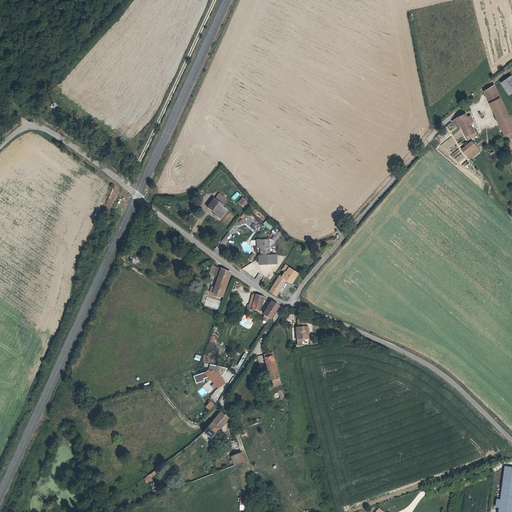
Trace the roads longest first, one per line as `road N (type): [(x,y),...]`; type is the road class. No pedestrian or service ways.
road 1 (unclassified): [(0,148),(25,128),(44,129),(284,304)]
road 2 (unclassified): [(291,306),(438,373),(511,441)]
road 3 (unclassified): [(291,306),(458,112)]
road 4 (track): [(129,191),(216,0)]
